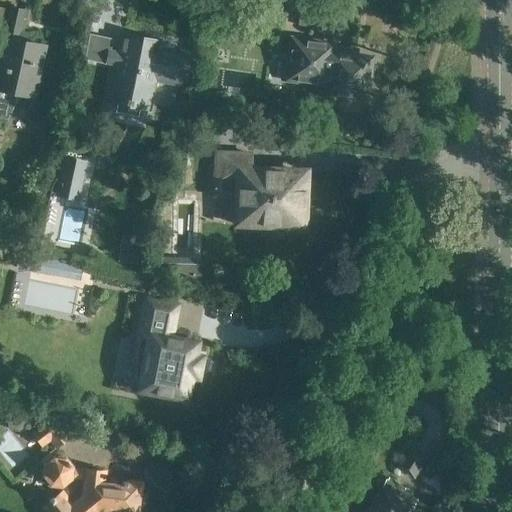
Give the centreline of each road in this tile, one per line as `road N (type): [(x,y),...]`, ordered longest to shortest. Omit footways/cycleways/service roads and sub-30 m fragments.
road 1 (residential): [(274,511),(361,365),(422,184),(494,135)]
road 2 (tertiary): [(494,511),(494,135)]
road 3 (tertiary): [(494,135),(502,0)]
